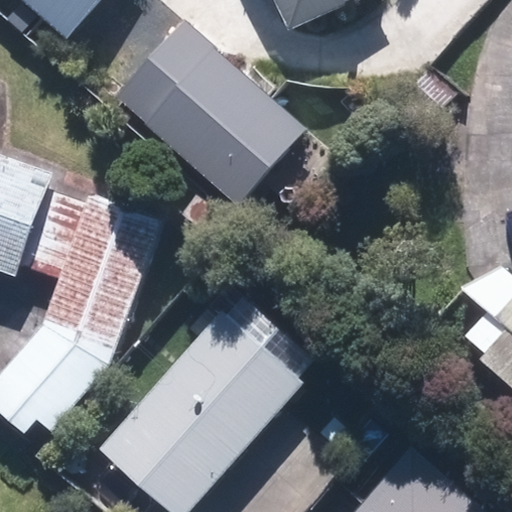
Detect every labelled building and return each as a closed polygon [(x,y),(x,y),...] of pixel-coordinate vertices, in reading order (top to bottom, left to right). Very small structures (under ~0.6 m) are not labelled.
[(24,0),(71,40),(106,0),(24,0)] [(362,0),(278,0),(293,32),(362,0)] [(303,129),(183,23),(117,97),(236,203),(303,129)] [(54,431),(115,364),(165,222),(94,197),(92,204),(51,189),(57,173),(0,152),(0,270),(20,278),(24,267),(65,281),(49,326),(30,347),(0,379),(0,409),(27,434),(41,419),(54,431)] [(510,329),(482,360),(511,385),(511,278),(503,270),(464,288),(510,329)] [(173,511),(192,511),(307,381),(226,310),(103,451),(173,511)] [(350,479),(393,437),(371,415),(329,457),(350,479)] [(490,511),(414,445),(355,511),(490,511)]
